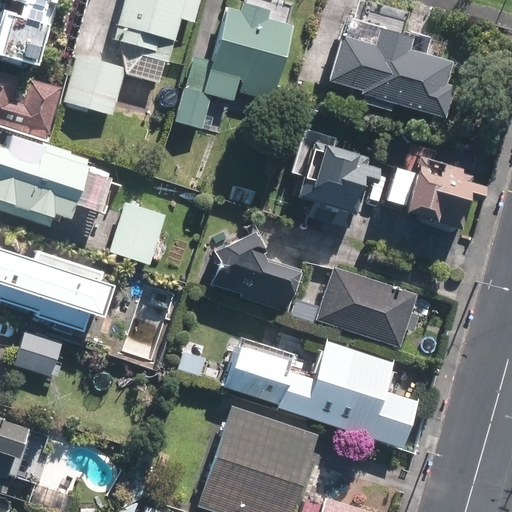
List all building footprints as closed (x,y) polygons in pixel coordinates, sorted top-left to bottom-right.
[(35,0),(65,8),(67,0),(0,0),(0,17),(26,25),(33,0),(35,0)] [(165,63),(182,0),(119,0),(109,40),(117,42),(124,74),(156,83),(162,62),(165,63)] [(268,12),(241,4),(239,11),(226,8),(211,62),(196,58),(178,122),(202,128),(211,95),(233,101),(239,80),(243,81),(240,92),(272,101),(293,26),(266,19),(268,12)] [(361,95),(444,119),(454,87),(446,84),(452,62),(428,56),(434,38),(412,32),(411,36),(385,29),(385,27),(351,18),(346,36),(342,35),(329,82),(362,91),(361,95)] [(59,104),(109,118),(122,70),(73,56),(59,104)] [(0,125),(43,139),(56,96),(0,78),(0,125)] [(0,210),(56,227),(61,211),(71,214),(74,205),(96,212),(109,173),(73,161),(75,155),(42,145),(41,148),(9,138),(5,150),(0,148),(0,210)] [(364,182),(369,167),(361,165),(362,160),(359,159),(359,157),(305,140),(288,197),(304,202),(299,219),(341,231),(356,180),(364,182)] [(474,174),(419,158),(415,172),(402,214),(460,232),(471,197),(479,200),(483,185),(475,183),(477,178),(473,177),(474,174)] [(253,192),(231,185),(228,198),(250,205),(253,192)] [(150,263),(166,212),(125,199),(110,246),(108,249),(150,263)] [(266,258),(263,252),(265,250),(255,229),(214,249),(219,258),(211,284),(241,294),(240,298),(289,313),(302,269),(266,258)] [(0,305),(2,299),(40,311),(39,317),(84,331),(90,312),(106,317),(115,287),(102,283),(105,275),(40,254),(37,262),(0,249),(0,305)] [(315,319),(400,347),(406,328),(414,331),(419,314),(412,312),(418,293),(333,265),(315,319)] [(53,377),(63,345),(56,343),(56,342),(20,330),(9,365),(45,377),(46,375),(53,377)] [(310,376),(285,367),(280,366),(282,360),(234,344),(221,383),(275,401),(274,405),(397,445),(412,399),(379,388),(388,360),(322,339),(310,376)] [(206,357),(182,350),(176,369),(200,376),(206,357)] [(199,506),(218,511),(291,511),(318,433),(233,405),(199,506)] [(0,473),(0,474),(2,469),(11,471),(24,427),(0,419),(0,473)] [(136,495),(148,455),(135,451),(130,467),(118,463),(107,498),(119,501),(117,507),(136,495)] [(33,484),(28,501),(61,511),(66,511),(72,496),(33,484)] [(367,511),(318,497),(316,502),(302,497),(297,511),(367,511)]
